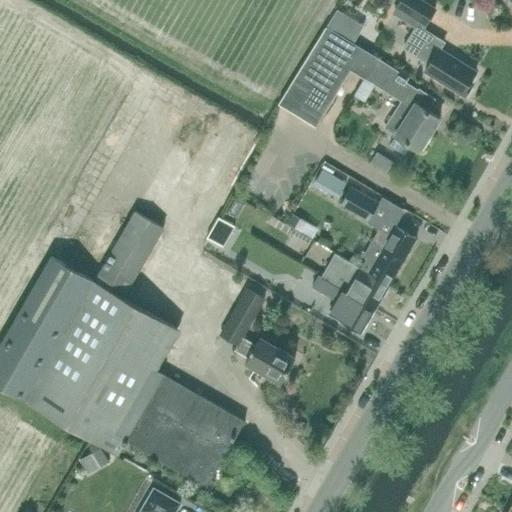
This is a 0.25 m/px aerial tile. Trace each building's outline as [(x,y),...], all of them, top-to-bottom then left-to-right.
[(465,96),(471,86),(468,84),(476,71),(440,49),(444,42),(423,29),(436,8),(422,0),(401,0),(394,12),(416,26),(402,48),(428,63),(424,70),(465,96)] [(410,77),(327,25),(326,25),(293,79),(294,79),(281,99),(319,123),(331,102),(333,103),(352,72),(364,79),(354,95),(365,102),(375,86),(366,80),(367,79),(401,101),(384,127),(394,134),(419,150),(421,147),(424,149),(431,138),(428,136),(440,118),(428,110),(435,99),(418,88),(408,81),(410,77)] [(371,162),(387,172),(394,161),(377,151),(371,162)] [(327,163),(324,168),(334,174),(337,169),(327,163)] [(341,205),(369,221),(380,202),(352,185),(341,205)] [(124,297),(125,296),(165,227),(135,210),(94,279),(52,254),(0,344),(0,385),(119,455),(125,444),(126,445),(128,441),(207,487),(208,487),(211,489),(216,481),(212,479),(245,421),(155,368),(178,329),(124,297)] [(206,237),(221,246),(234,224),(219,215),(206,237)] [(286,224),(312,239),(317,230),(291,215),(286,224)] [(371,242),(403,261),(416,238),(395,226),(390,235),(379,228),(371,242)] [(403,261),(371,242),(363,256),(367,258),(361,268),(389,285),(403,261)] [(336,253),(321,276),(330,282),(340,288),(344,290),(375,309),(381,299),(386,298),(390,292),(388,287),(389,285),(361,268),(354,264),(336,253)] [(319,275),(312,286),(338,301),(330,315),(362,333),(375,309),(344,290),(340,288),(330,282),(321,276),(319,275)] [(260,336),(256,344),(244,336),(267,298),(248,287),(220,334),(238,345),(235,350),(248,358),(246,362),(281,383),(296,357),(260,336)] [(88,475),(109,462),(100,447),(79,461),(88,475)] [(175,511),(181,503),(155,488),(140,511),(175,511)]
